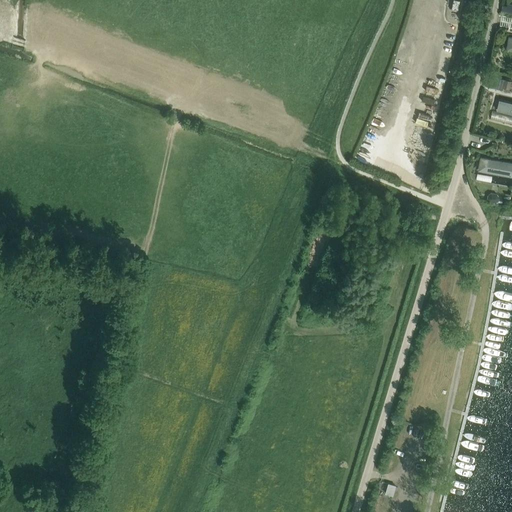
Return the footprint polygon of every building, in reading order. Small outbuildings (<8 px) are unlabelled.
[(459,1),(453,0),(451,10),(457,12),(459,1)] [(511,4),(507,3),(507,6),(502,5),(501,13),(511,15),(511,4)] [(485,75),(485,76),(483,85),(501,90),(501,87),(509,90),(511,81),(485,75)] [(511,105),(499,102),(496,114),(511,117),(511,105)] [(413,122),(426,126),(429,115),(416,111),(413,122)] [(511,163),(480,158),(477,173),(511,178),(511,163)] [(272,471),(268,479),(275,482),(279,475),(272,471)] [(384,480),(383,488),(393,489),(394,481),(384,480)]
